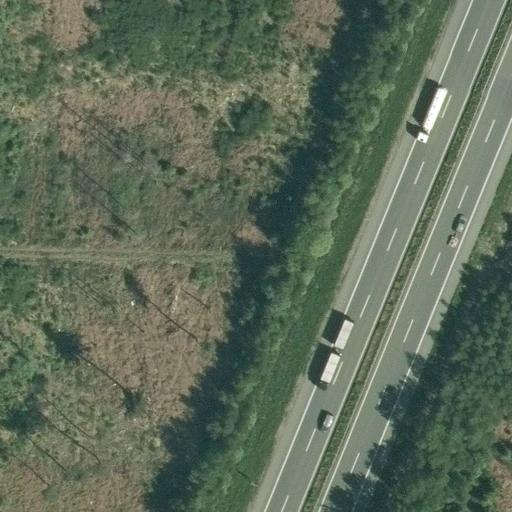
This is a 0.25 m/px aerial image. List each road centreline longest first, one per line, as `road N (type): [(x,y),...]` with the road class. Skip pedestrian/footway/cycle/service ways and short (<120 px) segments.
road 1 (motorway): [(490,0),(281,511)]
road 2 (motorway): [(334,511),(511,78)]
